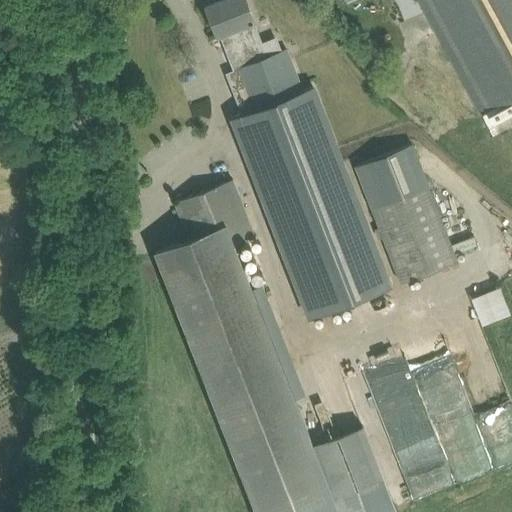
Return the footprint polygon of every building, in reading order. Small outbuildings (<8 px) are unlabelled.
[(208,8),(206,11),(209,18),(212,20),(218,35),(220,34),(225,45),(229,46),(238,67),(236,68),(236,69),(267,57),(253,21),(254,21),(246,0),(220,0),(207,5),(208,8)] [(511,0),(419,0),(426,13),(480,111),(511,93),(511,0)] [(242,112),(233,116),(311,317),(390,287),(312,86),(302,90),(287,49),(267,57),(236,69),(242,84),(233,88),(242,112)] [(412,143),(355,165),(400,283),(457,260),(412,143)] [(189,239),(156,252),(257,511),(396,511),(389,494),(363,425),(313,444),(234,243),(255,235),(240,197),(233,179),(175,201),(189,239)] [(478,323),(507,312),(496,285),(468,295),(478,323)]
